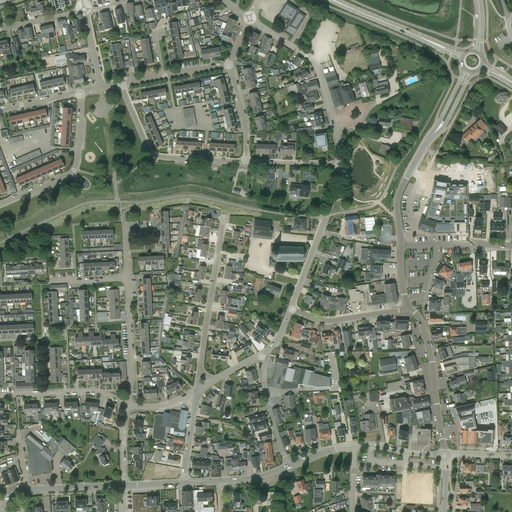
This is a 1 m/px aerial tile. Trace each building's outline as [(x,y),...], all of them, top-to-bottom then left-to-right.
[(56,9),(68,6),(66,0),(55,0),(54,0),(56,9)] [(161,11),(159,0),(154,1),(155,9),(158,9),(158,10),(157,10),(158,14),(162,14),(161,11)] [(189,0),(190,3),(188,3),(189,9),(196,8),(195,3),(197,2),(197,0),(189,0)] [(44,6),(43,2),(37,4),(38,8),(30,10),(31,16),(38,14),(38,15),(44,13),(42,6),(44,6)] [(133,13),(134,13),(134,7),(133,3),(127,4),(129,18),(127,18),(127,23),(130,22),(130,23),(135,22),(133,13)] [(306,16),(297,11),(298,10),(287,3),(277,19),(287,25),(284,29),(294,35),(306,16)] [(205,18),(212,16),(213,16),(212,11),(214,10),(212,4),(205,6),(205,7),(199,8),(200,12),(203,11),(205,18)] [(134,7),(134,13),(135,17),(136,17),(136,23),(140,22),(139,16),(143,16),(141,5),(134,7)] [(154,19),(156,19),(153,8),(145,10),(147,19),(154,17),(154,19)] [(123,9),(113,11),(116,27),(126,24),(123,9)] [(99,31),(104,30),(112,28),(109,12),(100,14),(102,25),(98,26),(99,31)] [(186,27),(188,26),(185,16),(180,18),(181,21),(184,20),(186,27)] [(226,24),(235,27),(237,22),(229,18),(226,24)] [(79,28),(81,27),(79,19),(73,20),(74,29),(73,29),(74,33),(79,31),(79,28)] [(232,33),(235,27),(226,24),(223,22),(221,28),(222,28),(224,29),(232,32),(232,33)] [(155,28),(154,23),(146,24),(148,34),(151,33),(150,29),(155,28)] [(49,39),(47,33),(46,26),(39,28),(41,34),(44,33),(45,39),(49,39)] [(23,29),(24,31),(22,31),(22,30),(18,31),(20,40),(25,39),(25,38),(26,38),(26,40),(34,38),(31,27),(23,29)] [(230,38),(232,33),(232,32),(224,29),(222,28),(220,34),(230,38)] [(253,45),(259,36),(252,32),(247,42),(253,45)] [(265,55),(271,39),(264,37),(259,52),(265,55)] [(7,40),(2,41),(6,55),(11,53),(7,40)] [(362,46),(359,47),(358,43),(337,51),(339,56),(341,55),(342,57),(355,52),(355,50),(358,49),(360,53),(364,52),(362,46)] [(200,51),(201,50),(201,53),(202,56),(202,59),(208,58),(207,49),(206,47),(206,46),(200,47),(200,49),(200,50),(200,51)] [(214,57),(213,48),(210,49),(209,46),(206,47),(207,49),(208,58),(214,57)] [(259,49),(251,46),(248,53),(256,57),(259,49)] [(220,47),(219,47),(213,48),(214,57),(220,56),(220,54),(222,53),(221,53),(220,47)] [(67,62),(68,67),(74,66),(74,63),(85,61),(84,56),(77,57),(77,55),(73,56),(72,54),(65,55),(54,57),(56,65),(67,62)] [(265,66),(270,68),(275,55),(270,54),(265,66)] [(296,69),(297,67),(300,64),(301,65),(303,62),(303,61),(302,60),(296,56),(292,63),(291,62),(288,66),(285,64),(280,70),(284,73),(287,68),(288,69),(288,70),(289,70),(296,69)] [(367,58),(369,65),(379,63),(378,56),(367,58)] [(379,63),(369,65),(370,72),(381,69),(379,63)] [(85,75),(83,65),(83,64),(74,66),(68,67),(69,77),(66,78),(67,85),(74,83),(74,84),(83,82),(82,76),(85,75)] [(251,68),(243,70),(244,76),(252,74),(255,74),(255,73),(254,69),(251,69),(251,68)] [(292,77),(294,80),(300,76),(302,79),(308,75),(305,69),(301,71),(299,69),(293,72),(295,75),(292,77)] [(339,88),(338,83),(334,71),(324,74),(328,87),(329,91),(339,88)] [(244,76),(246,82),(254,80),(256,80),(255,74),(252,74),(244,76)] [(223,79),(216,80),(213,81),(214,87),(217,86),(217,87),(224,85),(223,79)] [(254,80),(246,82),(247,89),(256,87),(254,80)] [(290,97),(292,97),(301,94),(302,96),(305,95),(307,103),(318,100),(315,91),(319,89),(316,80),(305,84),(299,86),(298,83),(294,85),(286,87),(290,97)] [(387,82),(377,84),(376,80),(374,80),(371,81),(372,85),(374,95),(389,92),(387,82)] [(343,82),(338,83),(339,88),(329,91),(334,108),(354,102),(349,82),(343,84),(343,82)] [(250,101),(259,99),(257,92),(249,95),(250,101)] [(250,101),(252,107),(260,105),(259,99),(250,101)] [(311,104),(307,105),(306,101),(304,101),(300,103),(302,109),(305,108),(306,112),(313,110),(311,104)] [(260,105),(252,107),(254,113),(262,111),(260,105)] [(183,109),(186,128),(196,126),(193,107),(183,109)] [(314,120),(322,119),(321,112),(309,115),(310,118),(314,117),(314,120)] [(147,125),(153,122),(150,116),(144,119),(147,125)] [(255,118),(256,125),(265,123),(265,122),(263,116),(255,118)] [(412,124),(413,120),(397,117),(396,120),(394,120),(379,119),(378,125),(393,127),(393,130),(410,134),(412,124)] [(324,125),(322,119),(314,120),(315,124),(311,125),(312,128),(316,127),(324,125)] [(474,140),(479,136),(481,138),(487,133),(483,132),(482,131),(486,128),(479,120),(461,136),(466,142),(472,137),(474,140)] [(265,123),(256,125),(258,131),(266,129),(270,128),(269,121),(265,122),(265,123)] [(147,125),(149,130),(155,128),(153,122),(147,125)] [(494,128),(501,135),(507,130),(500,123),(494,128)] [(155,128),(149,130),(152,136),(158,133),(155,128)] [(154,142),(160,139),(158,133),(152,136),(154,142)] [(322,151),(327,150),(326,146),(327,146),(325,134),(314,135),(316,148),(322,147),(322,151)] [(160,139),(154,142),(157,148),(163,145),(160,139)] [(381,154),(387,156),(391,147),(385,145),(385,146),(381,144),(378,152),(382,153),(381,154)] [(489,161),(498,156),(495,151),(486,155),(489,161)] [(61,159),(55,162),(59,170),(64,167),(61,159)] [(50,164),(53,172),(59,170),(55,162),(50,164)] [(44,167),(47,174),(53,172),(50,164),(44,167)] [(44,167),(38,169),(42,177),(47,174),(44,167)] [(42,177),(38,169),(33,171),(36,179),(42,177)] [(27,174),(30,182),(36,179),(33,171),(27,174)] [(21,176),(25,184),(30,182),(27,174),(21,176)] [(19,187),(25,184),(21,176),(15,179),(19,187)] [(449,184),(433,181),(417,229),(425,231),(432,234),(467,233),(467,184),(449,185),(449,184)] [(307,197),(309,185),(300,184),(300,186),(290,185),(289,191),(300,192),(299,196),(307,197)] [(232,192),(236,193),(235,196),(238,196),(238,194),(240,194),(241,190),(233,188),(232,192)] [(489,230),(490,230),(491,232),(493,232),(494,230),(496,230),(497,224),(497,216),(500,216),(500,213),(494,213),(494,220),(493,220),(492,223),(489,223),(489,230)] [(346,236),(360,234),(358,216),(344,217),(344,219),(346,236)] [(473,230),(481,230),(482,223),(481,223),(481,217),(475,217),(475,223),(474,223),(473,230)] [(204,226),(210,227),(211,219),(205,218),(205,220),(201,219),(200,223),(204,223),(204,226)] [(366,231),(360,232),(361,238),(376,236),(374,218),(365,219),(366,231)] [(305,231),(306,220),(294,219),(293,230),(305,231)] [(271,240),(272,231),(270,231),(271,222),(254,220),(252,237),(271,240)] [(208,235),(210,227),(204,226),(204,228),(200,228),(199,232),(203,232),(203,234),(208,235)] [(337,256),(342,246),(333,242),(329,253),(337,256)] [(271,251),(271,256),(271,258),(269,258),(269,266),(276,267),(277,261),(303,261),(303,258),(305,257),(305,252),(303,250),(303,247),(302,247),(302,244),(297,244),(297,247),(276,246),(270,245),(270,250),(271,250),(271,251)] [(366,257),(375,258),(389,259),(390,251),(377,250),(377,246),(374,246),(374,245),(367,245),(367,249),(366,257)] [(338,262),(349,267),(350,263),(347,262),(339,258),(338,262)] [(114,262),(108,262),(108,270),(115,270),(115,267),(118,266),(117,259),(114,259),(114,262)] [(366,260),(366,261),(366,265),(368,265),(367,272),(365,272),(364,278),(365,278),(364,283),(372,282),(372,279),(373,279),(373,278),(380,278),(381,262),(366,260)] [(347,271),(349,267),(338,262),(336,266),(344,270),(347,271)] [(460,274),(463,274),(464,276),(469,275),(469,274),(472,273),(470,262),(458,264),(458,265),(457,265),(458,269),(459,269),(460,274)] [(491,272),(506,272),(509,272),(509,263),(504,263),(504,267),(496,267),(496,263),(491,262),(491,272)] [(38,264),(34,264),(35,274),(42,273),(42,270),(46,270),(46,265),(42,265),(42,264),(38,265),(38,264)] [(321,273),(327,275),(330,276),(331,272),(328,271),(329,270),(330,271),(330,269),(333,270),(333,271),(337,272),(338,269),(331,266),(325,264),(321,273)] [(452,271),(443,266),(441,270),(440,270),(438,273),(439,274),(438,276),(438,277),(441,278),(449,280),(453,281),(455,282),(456,280),(456,278),(454,277),(453,278),(451,277),(452,275),(450,274),(452,271)] [(263,285),(266,287),(265,291),(278,296),(281,289),(271,285),(271,284),(272,280),(264,279),(263,285)] [(456,292),(456,289),(455,283),(455,282),(453,281),(449,280),(450,290),(444,290),(446,282),(435,279),(431,293),(443,296),(456,296),(456,292)] [(321,290),(324,284),(316,281),(314,288),(321,290)] [(369,293),(368,284),(354,286),(354,289),(349,290),(351,302),(363,300),(364,303),(371,302),(369,293)] [(314,302),(315,299),(312,298),(312,297),(306,295),(303,302),(309,304),(310,301),(314,302)] [(330,297),(323,295),(319,308),(327,310),(328,305),(329,298),(330,297)] [(436,313),(445,313),(449,313),(449,296),(443,296),(443,300),(441,299),(442,299),(436,299),(436,300),(428,300),(427,311),(436,311),(436,313)] [(336,298),(330,298),(328,305),(329,305),(329,309),(344,311),(346,298),(336,297),(336,298)] [(266,315),(273,318),(277,307),(275,306),(277,302),(271,300),(271,301),(267,299),(262,313),(266,314),(266,315)] [(187,317),(197,319),(198,312),(195,312),(195,309),(192,309),(191,314),(188,313),(187,317)] [(172,315),(168,314),(165,313),(163,324),(169,325),(170,319),(171,320),(172,317),(172,315)] [(429,322),(437,322),(437,321),(441,321),(441,314),(437,314),(437,315),(434,315),(434,316),(429,315),(429,318),(428,319),(428,320),(429,321),(429,322)] [(388,333),(389,322),(389,321),(384,320),(381,320),(376,322),(377,329),(374,330),(374,331),(375,331),(375,333),(378,333),(388,333)] [(395,322),(389,322),(388,333),(398,333),(398,332),(398,321),(395,321),(395,322)] [(398,332),(398,333),(402,332),(402,330),(408,330),(408,325),(407,325),(407,321),(402,321),(398,321),(398,332)] [(475,333),(486,333),(486,321),(475,321),(475,333)] [(309,335),(315,338),(318,332),(311,329),(310,333),(302,329),(303,326),(295,323),(293,329),(301,332),(309,335)] [(260,331),(259,333),(263,336),(268,330),(264,326),(263,328),(259,325),(257,328),(260,331)] [(364,326),(365,337),(368,336),(369,340),(375,339),(374,331),(374,330),(371,331),(370,325),(364,326)] [(361,337),(365,337),(364,326),(357,327),(358,333),(355,333),(356,342),(362,341),(361,337)] [(440,332),(444,331),(444,332),(449,331),(449,327),(443,327),(444,328),(435,330),(430,331),(432,338),(436,337),(437,338),(441,337),(440,332)] [(511,328),(508,329),(508,331),(510,331),(511,335),(506,335),(503,335),(503,338),(506,338),(511,337),(511,328)] [(301,332),(293,329),(291,336),(298,338),(299,335),(301,336),(302,337),(308,339),(309,335),(301,332)] [(331,333),(333,341),(333,345),(341,344),(339,330),(333,331),(334,333),(331,333)] [(345,345),(352,344),(350,330),(343,332),(345,345)] [(185,334),(184,340),(187,340),(187,341),(193,341),(194,335),(192,335),(192,332),(184,331),(183,334),(185,334)] [(263,336),(259,333),(257,335),(254,332),(252,335),(255,338),(254,339),(258,343),(263,336)] [(330,342),(333,341),(331,333),(329,334),(329,333),(322,334),(323,340),(323,343),(327,342),(326,341),(330,340),(330,342)] [(511,337),(506,338),(503,338),(503,341),(506,341),(508,341),(508,348),(511,347),(511,337)] [(243,345),(240,346),(243,351),(250,347),(248,342),(246,343),(244,339),(241,341),(243,345)] [(388,339),(388,349),(393,349),(393,346),(396,346),(396,341),(393,341),(393,339),(388,339)] [(243,351),(240,346),(238,347),(236,344),(233,345),(235,349),(233,350),(236,355),(243,351)] [(443,346),(437,348),(438,352),(437,352),(440,360),(453,355),(449,346),(443,348),(443,346)] [(219,358),(220,352),(217,352),(218,348),(214,347),(214,351),(212,351),(211,357),(219,358)] [(296,359),(298,354),(297,352),(294,351),(281,347),(279,357),(291,360),(292,359),(295,360),(296,359)] [(223,353),(220,352),(219,358),(228,359),(228,353),(226,353),(227,349),(223,349),(223,353)] [(184,363),(190,364),(191,358),(188,358),(189,355),(185,354),(184,358),(181,358),(181,363),(184,363)] [(502,364),(511,363),(511,354),(508,354),(508,361),(507,361),(502,361),(502,364)] [(409,364),(415,362),(413,355),(406,358),(407,358),(404,359),(405,363),(408,361),(409,364)] [(391,371),(391,373),(397,372),(396,369),(394,357),(379,360),(381,372),(391,370),(392,371),(391,371)] [(460,357),(452,359),(442,362),(444,371),(445,371),(446,375),(457,372),(457,373),(461,372),(461,371),(475,367),(475,357),(473,357),(460,357)] [(287,368),(289,361),(276,358),(274,365),(277,365),(287,368)] [(418,369),(415,362),(409,364),(410,369),(407,370),(408,372),(411,371),(418,369)] [(511,363),(502,364),(502,367),(508,367),(508,374),(511,373),(511,363)] [(287,368),(277,365),(272,387),(282,389),(297,389),(299,384),(312,387),(316,388),(331,388),(330,376),(316,372),(301,368),(293,366),(292,369),(287,368)] [(82,381),(84,381),(84,370),(78,370),(77,368),(75,368),(75,374),(78,374),(78,379),(82,379),(82,381)] [(180,378),(172,369),(170,371),(172,373),(179,379),(180,378)] [(245,371),(248,382),(257,379),(254,369),(245,371)] [(468,382),(466,376),(473,374),(472,370),(462,372),(463,376),(456,378),(457,380),(449,382),(451,389),(459,386),(459,385),(466,383),(468,382)] [(173,379),(170,381),(175,391),(181,388),(177,380),(174,382),(173,379)] [(175,391),(170,381),(168,382),(169,384),(166,386),(169,394),(175,391)] [(413,391),(413,388),(412,382),(410,382),(404,383),(405,390),(411,389),(411,391),(413,391)] [(233,385),(225,384),(223,396),(232,397),(233,385)] [(413,388),(413,391),(414,394),(424,392),(423,386),(413,388)] [(216,395),(213,391),(210,394),(204,400),(201,404),(200,414),(209,416),(211,407),(206,405),(216,395)] [(252,405),(260,403),(258,396),(259,396),(258,391),(248,393),(250,400),(251,400),(252,405)] [(313,394),(314,404),(320,403),(319,399),(324,398),(323,392),(313,394)] [(377,392),(369,393),(370,402),(379,401),(378,394),(377,394),(377,392)] [(459,393),(453,395),(455,402),(460,401),(461,403),(466,402),(464,393),(459,394),(459,393)] [(286,408),(295,407),(293,395),(284,396),(286,408)] [(224,406),(226,398),(219,397),(218,405),(224,406)] [(400,400),(390,402),(392,413),(402,411),(402,410),(410,409),(410,410),(414,409),(414,408),(429,405),(427,397),(412,400),(411,397),(406,398),(400,399),(400,400)] [(77,402),(70,402),(71,413),(77,413),(77,416),(80,415),(80,411),(77,411),(77,402)] [(48,415),(51,414),(50,403),(44,403),(44,409),(41,409),(41,413),(41,417),(45,417),(45,415),(48,415)] [(50,403),(51,414),(54,414),(53,411),(57,411),(57,416),(61,416),(61,412),(61,408),(57,408),(57,403),(50,403)] [(472,404),(455,407),(457,415),(458,415),(459,421),(460,421),(461,426),(463,426),(464,430),(461,430),(461,443),(477,444),(476,441),(493,443),(493,430),(487,430),(487,431),(475,431),(470,410),(473,409),(472,404)] [(100,412),(100,413),(98,419),(103,420),(104,417),(107,418),(107,417),(110,418),(113,408),(109,407),(110,407),(105,406),(104,413),(100,412)] [(281,407),(272,410),(274,419),(275,419),(276,424),(282,423),(281,419),(283,418),(282,414),(283,414),(281,407)] [(174,428),(184,429),(187,411),(181,410),(180,412),(171,411),(170,413),(164,412),(163,415),(157,414),(157,415),(154,414),(153,428),(152,438),(164,441),(165,433),(166,427),(169,427),(174,428)] [(417,429),(420,429),(424,429),(424,424),(431,422),(428,410),(421,411),(416,412),(409,414),(409,426),(416,425),(417,429)] [(253,416),(248,417),(244,418),(246,424),(247,424),(255,422),(264,420),(263,413),(258,414),(253,415),(253,416)] [(138,416),(136,416),(136,419),(135,419),(135,422),(133,422),(133,426),(142,427),(143,420),(144,420),(145,417),(145,414),(138,414),(138,416)] [(371,430),(371,429),(375,429),(373,414),(364,415),(365,421),(361,421),(363,431),(371,430)] [(265,421),(253,424),(254,430),(267,427),(265,421)] [(202,435),(203,427),(207,428),(207,422),(202,422),(201,427),(196,426),(195,434),(202,435)] [(341,428),(340,422),(339,422),(334,423),(335,429),(336,429),(337,436),(345,435),(344,428),(341,428)] [(322,423),(318,424),(319,430),(318,431),(320,439),(321,439),(321,440),(325,440),(325,438),(324,438),(326,438),(327,438),(329,438),(329,437),(330,437),(328,424),(322,424),(322,423)] [(5,428),(5,425),(5,424),(0,424),(0,435),(1,436),(1,439),(10,438),(9,435),(3,435),(3,428),(5,428)] [(142,427),(133,426),(133,431),(134,431),(134,433),(135,434),(135,437),(136,437),(136,440),(144,440),(145,434),(141,434),(142,427)] [(184,429),(174,428),(173,434),(184,436),(185,430),(184,429)] [(263,429),(254,432),(256,437),(259,437),(260,441),(270,438),(268,431),(267,428),(263,429)] [(407,431),(399,429),(398,433),(400,433),(398,438),(406,440),(407,435),(406,435),(407,431)] [(50,461),(50,460),(59,450),(66,457),(70,452),(72,453),(76,449),(66,441),(60,436),(56,440),(53,438),(45,446),(29,434),(26,438),(25,438),(26,441),(50,461)] [(282,435),(283,438),(281,439),(284,446),(289,444),(286,436),(286,437),(285,434),(282,435)] [(107,440),(101,435),(99,437),(96,435),(91,441),(95,443),(93,445),(97,449),(98,450),(101,448),(100,448),(107,440)] [(166,438),(166,441),(182,444),(184,438),(175,436),(174,439),(169,438),(169,439),(166,438)] [(430,436),(420,436),(419,443),(424,443),(424,444),(427,444),(427,443),(430,443),(430,436)] [(206,439),(200,438),(200,440),(195,439),(194,444),(194,446),(198,447),(199,445),(201,445),(202,442),(206,443),(206,439)] [(50,461),(26,441),(31,474),(52,471),(50,460),(50,461)] [(182,444),(166,441),(167,442),(166,446),(173,448),(172,449),(181,451),(182,444)] [(217,450),(226,449),(226,442),(216,443),(217,450)] [(264,442),(258,443),(259,446),(260,449),(265,449),(266,454),(262,454),(263,461),(265,461),(266,466),(273,465),(270,442),(264,443),(264,442)] [(133,450),(133,454),(142,454),(141,447),(143,447),(143,443),(134,443),(135,447),(133,447),(134,450),(133,450)] [(109,461),(106,453),(107,453),(104,447),(95,451),(96,454),(99,460),(101,460),(102,464),(103,464),(104,465),(109,463),(108,461),(109,461)] [(160,461),(162,451),(156,450),(154,460),(160,461)] [(254,452),(255,460),(251,461),(251,464),(253,464),(253,468),(259,467),(258,463),(260,463),(258,452),(254,452)] [(142,454),(133,454),(133,459),(134,459),(134,461),(135,461),(136,467),(142,467),(142,464),(144,464),(144,460),(142,460),(142,454)] [(211,466),(212,471),(211,471),(213,471),(213,473),(220,472),(219,459),(218,456),(212,455),(212,466),(211,466)] [(238,465),(237,455),(234,456),(234,457),(225,459),(225,463),(226,471),(239,469),(238,465)] [(177,464),(178,457),(168,456),(167,462),(177,464)] [(68,471),(73,465),(70,463),(71,462),(66,457),(59,464),(68,471)] [(192,460),(191,469),(208,470),(209,459),(204,459),(203,461),(192,460)] [(241,462),(240,459),(238,459),(239,469),(243,469),(243,470),(246,469),(245,469),(246,469),(245,462),(241,462)] [(20,480),(15,468),(9,470),(7,471),(5,467),(7,466),(6,463),(0,465),(1,468),(0,468),(0,471),(1,473),(5,485),(20,480)] [(470,464),(462,464),(462,472),(470,472),(471,472),(471,470),(479,470),(479,465),(475,465),(475,464),(470,464)] [(508,475),(508,466),(503,466),(503,472),(499,472),(499,479),(505,479),(505,475),(508,475)] [(165,467),(152,468),(152,476),(165,476),(165,467)] [(401,476),(401,486),(406,486),(406,489),(412,491),(415,494),(417,498),(417,502),(419,502),(432,503),(433,472),(425,472),(425,474),(417,474),(417,477),(401,476)] [(376,476),(362,476),(361,493),(369,493),(378,493),(394,494),(394,475),(376,475),(376,476)] [(296,482),(299,491),(305,489),(305,491),(311,489),(309,483),(305,484),(303,479),(296,482)] [(323,481),(315,481),(315,487),(314,487),(314,489),(314,497),(315,497),(315,500),(322,500),(322,497),(322,489),(320,489),(320,488),(323,488),(323,481)] [(459,492),(467,492),(470,492),(470,488),(467,488),(467,486),(472,486),(472,481),(465,481),(465,485),(459,485),(459,492)] [(213,511),(213,507),(207,507),(207,508),(202,509),(202,501),(214,501),(214,497),(212,497),(212,493),(211,493),(211,492),(207,492),(206,492),(206,493),(202,493),(202,490),(193,491),(194,508),(194,511),(213,511)] [(194,508),(193,491),(190,491),(182,491),(183,506),(179,507),(179,511),(182,511),(183,506),(191,506),(191,508),(194,508)] [(236,507),(236,501),(240,501),(240,493),(233,493),(233,501),(232,501),(232,507),(236,507)] [(360,503),(374,504),(374,500),(375,500),(378,498),(378,493),(369,493),(369,497),(361,497),(361,498),(360,498),(360,503)] [(147,497),(147,494),(146,494),(146,495),(132,495),(132,499),(132,511),(151,511),(151,506),(158,506),(158,496),(147,497)] [(299,495),(293,497),(295,504),(301,502),(299,495)] [(467,497),(459,497),(459,504),(461,504),(461,506),(466,506),(466,504),(467,504),(467,497)] [(107,498),(96,499),(96,506),(98,506),(97,511),(103,511),(106,511),(106,506),(107,506),(107,498)] [(79,500),(75,500),(75,508),(83,507),(83,510),(86,510),(86,500),(82,500),(79,500)] [(63,502),(56,502),(56,505),(52,506),(52,511),(58,511),(59,509),(67,509),(67,501),(66,502),(66,501),(63,501),(63,502)] [(171,511),(176,511),(176,503),(171,504),(171,503),(168,503),(168,504),(163,504),(163,511),(168,511),(172,511),(171,511)] [(374,510),(374,504),(360,503),(360,509),(361,509),(361,510),(366,510),(366,511),(375,511),(375,510),(374,510)]
